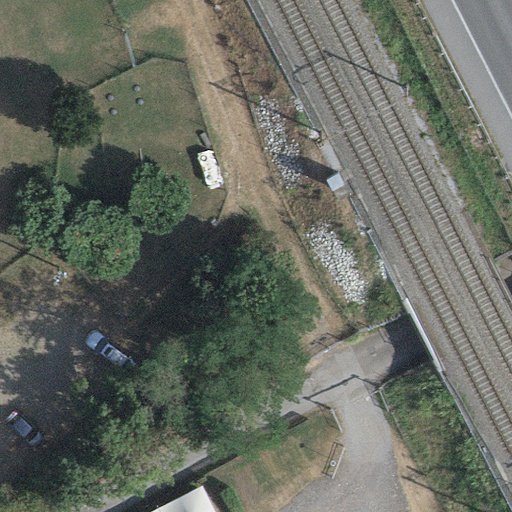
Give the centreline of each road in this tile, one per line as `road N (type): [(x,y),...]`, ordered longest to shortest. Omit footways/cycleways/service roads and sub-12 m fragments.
road 1 (unclassified): [(511,285),(358,363),(102,511)]
road 2 (track): [(171,0),(271,214),(358,363)]
